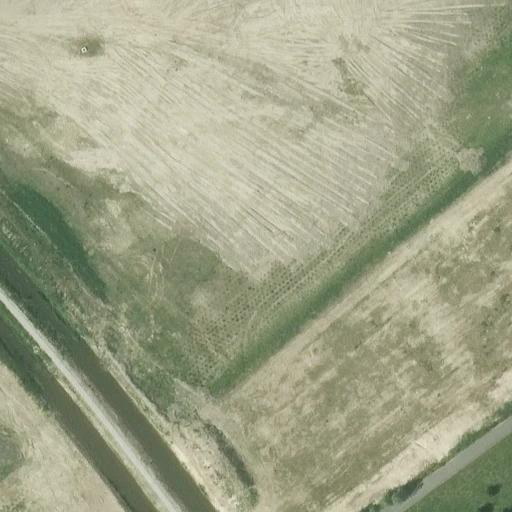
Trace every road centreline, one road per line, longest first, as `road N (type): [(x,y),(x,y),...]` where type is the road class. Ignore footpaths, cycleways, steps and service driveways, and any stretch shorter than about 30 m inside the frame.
road 1 (residential): [(240,511),(63,281),(0,212)]
road 2 (residential): [(431,412),(265,193)]
road 3 (residential): [(265,193),(428,38),(400,0)]
road 4 (residential): [(265,193),(241,158),(361,0)]
road 5 (residential): [(302,511),(431,412)]
road 6 (residential): [(110,0),(0,118)]
road 7 (residential): [(0,389),(106,509)]
